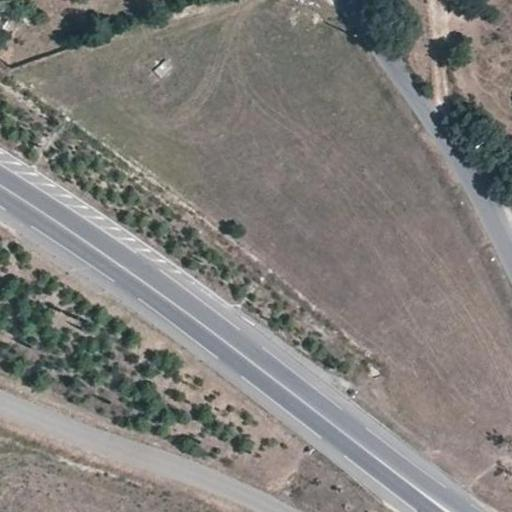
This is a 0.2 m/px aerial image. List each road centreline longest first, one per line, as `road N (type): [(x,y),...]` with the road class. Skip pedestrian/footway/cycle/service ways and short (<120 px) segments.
road 1 (tertiary): [(0,188),(448,511)]
road 2 (residential): [(511,254),(353,0)]
